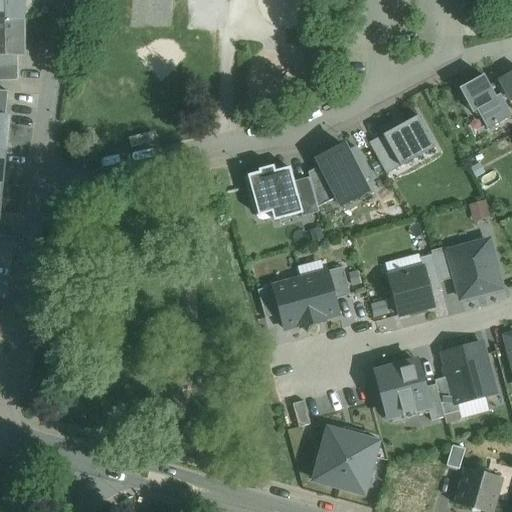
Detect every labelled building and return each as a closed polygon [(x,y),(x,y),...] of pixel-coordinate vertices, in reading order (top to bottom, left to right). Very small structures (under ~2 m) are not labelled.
[(0,0),(0,20),(23,20),(22,0),(0,0)] [(168,0),(133,0),(133,23),(157,23),(158,12),(169,12),(168,0)] [(226,0),(194,0),(194,24),(216,25),(216,13),(226,14),(226,0)] [(0,20),(0,55),(17,56),(23,56),(23,20),(0,20)] [(17,56),(0,55),(0,68),(17,68),(17,56)] [(17,68),(0,68),(0,80),(17,81),(17,68)] [(511,73),(498,81),(510,103),(511,101),(511,73)] [(487,129),(511,116),(500,95),(495,98),(483,76),(459,89),(473,114),(477,111),(487,129)] [(379,129),(382,136),(400,167),(435,148),(418,117),(397,128),(394,121),(379,129)] [(386,175),(400,167),(382,136),(369,143),(386,175)] [(344,146),(317,160),(320,167),(336,198),(340,206),(368,192),(362,180),(370,176),(356,148),(347,152),(344,146)] [(259,173),(243,177),(252,211),(257,210),(258,216),(271,213),(274,221),(300,214),(302,214),(294,182),(290,168),(275,172),(273,166),(258,170),(259,173)] [(310,178),(318,208),(336,198),(320,167),(308,173),(310,178)] [(318,208),(310,178),(294,182),(302,214),(300,214),(301,217),(319,213),(318,208)] [(488,242),(449,252),(448,252),(455,278),(460,299),(501,288),(488,242)] [(431,252),(432,255),(439,283),(455,278),(448,252),(449,252),(448,247),(431,252)] [(385,264),(388,278),(422,268),(419,259),(418,255),(385,264)] [(441,290),(439,283),(432,255),(419,259),(422,268),(423,268),(430,293),(441,290)] [(343,268),(327,272),(335,300),(350,296),(343,268)] [(430,293),(423,268),(422,268),(388,278),(399,316),(409,313),(410,315),(425,311),(424,309),(433,307),(430,293)] [(327,272),(300,279),(312,325),(325,321),(324,319),(339,315),(335,300),(327,272)] [(300,279),(273,287),(280,315),(285,330),(299,326),(300,328),(312,325),(300,279)] [(265,319),(280,315),(273,287),(257,291),(265,319)] [(456,404),(457,404),(485,397),(494,394),(481,344),(442,354),(449,377),(456,404)] [(387,417),(427,406),(428,406),(424,388),(417,361),(375,372),(387,417)] [(434,381),(435,385),(444,418),(446,424),(461,420),(457,404),(456,404),(449,377),(434,381)] [(431,422),(444,418),(435,385),(424,388),(428,406),(427,406),(431,422)] [(489,412),(485,397),(457,404),(461,420),(489,412)] [(293,405),(299,427),(310,424),(303,402),(293,405)] [(362,493),(372,458),(375,445),(329,432),(316,480),(362,493)] [(382,443),(375,445),(372,458),(387,462),(382,443)] [(465,450),(452,446),(446,467),(459,470),(465,450)] [(491,511),(501,479),(465,469),(455,505),(472,510),(472,509),(482,511),(491,511)]
